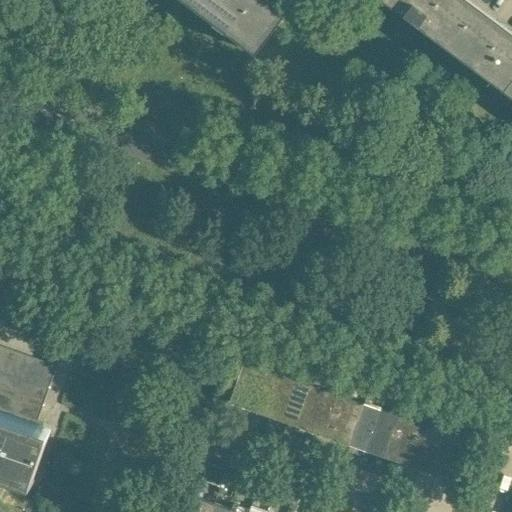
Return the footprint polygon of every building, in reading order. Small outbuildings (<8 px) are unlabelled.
[(256,53),(287,12),(286,12),(285,12),(269,0),(185,0),(256,52),(255,52),(256,53)] [(511,32),(469,0),(385,0),(511,94),(511,32)] [(0,467),(33,479),(50,432),(42,429),(44,423),(38,421),(57,365),(0,345),(0,467)] [(80,372),(79,373),(98,380),(98,378),(97,378),(101,365),(103,365),(103,364),(85,358),(84,359),(86,359),(81,373),(80,372)] [(230,403),(248,409),(262,367),(245,361),(241,372),(230,403)] [(248,409),(265,415),(279,373),(262,367),(248,409)] [(265,415),(282,421),(296,379),(279,373),(265,415)] [(282,421),(299,427),(313,385),(296,379),(282,421)] [(299,427),(316,433),(330,391),(313,385),(299,427)] [(316,433),(333,439),(347,397),(330,391),(316,433)] [(333,439),(350,445),(364,403),(347,397),(333,439)] [(350,445),(367,451),(381,409),(364,403),(350,445)] [(367,451),(384,457),(398,415),(381,409),(367,451)] [(398,415),(384,457),(401,463),(415,421),(398,415)] [(432,427),(415,421),(401,463),(418,469),(432,427)] [(418,469),(434,475),(449,433),(432,427),(418,469)] [(449,433),(434,475),(452,481),(467,439),(466,439),(449,433)] [(69,472),(77,474),(81,463),(73,461),(69,472)] [(223,478),(226,469),(208,463),(206,469),(205,472),(223,478)] [(244,477),(241,485),(255,490),(258,482),(244,477)] [(277,488),(260,482),(256,491),(273,497),(277,488)] [(277,489),(274,496),(286,500),(289,493),(277,489)] [(191,511),(211,511),(214,503),(197,497),(191,511)] [(214,503),(211,511),(230,511),(231,509),(214,503)]
